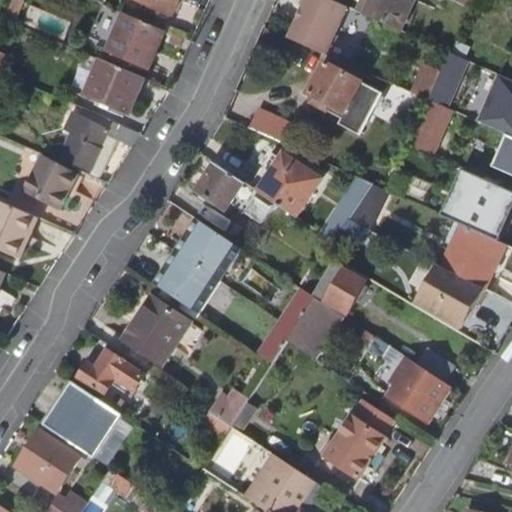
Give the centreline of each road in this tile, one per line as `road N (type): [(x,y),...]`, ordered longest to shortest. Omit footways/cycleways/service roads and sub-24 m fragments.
road 1 (tertiary): [(246,0),(200,104),(137,201),(106,227),(0,406)]
road 2 (residential): [(413,511),(511,362)]
